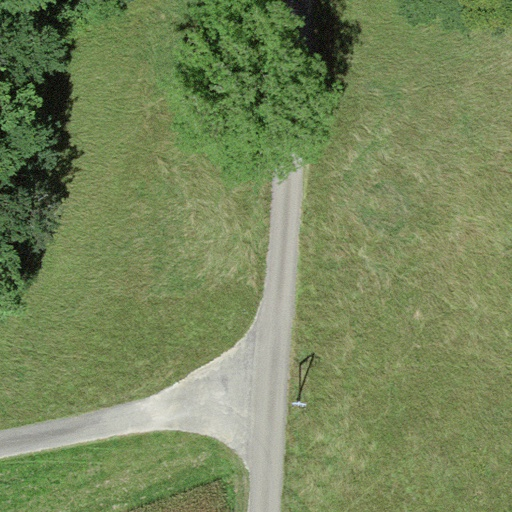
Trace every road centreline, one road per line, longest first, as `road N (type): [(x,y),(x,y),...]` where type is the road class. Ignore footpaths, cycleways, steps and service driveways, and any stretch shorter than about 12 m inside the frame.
road 1 (unclassified): [(262,511),(309,0)]
road 2 (track): [(0,447),(269,405)]
